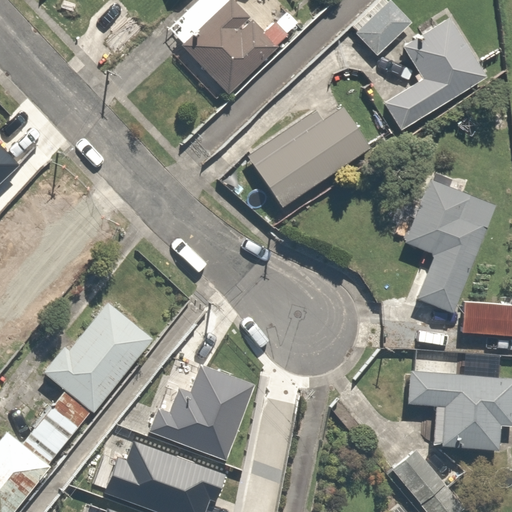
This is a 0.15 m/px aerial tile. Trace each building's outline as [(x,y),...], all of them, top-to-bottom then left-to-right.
[(268,46),(226,0),(193,0),(162,28),(217,91),(268,46)] [(362,10),(331,42),(360,70),(391,38),(362,10)] [(484,82),(447,17),(399,45),(419,81),(382,102),(398,131),(484,82)] [(511,104),(489,104),(489,127),(511,127),(511,104)] [(323,109),(234,171),(271,214),(356,155),(323,109)] [(0,182),(19,165),(0,144),(0,182)] [(449,314),(491,205),(428,181),(404,242),(428,251),(410,299),(449,314)] [(83,216),(54,252),(77,271),(106,235),(83,216)] [(0,312),(0,313),(0,312),(0,334),(14,346),(70,278),(14,233),(0,250),(0,312)] [(64,346),(43,372),(65,390),(22,443),(7,431),(0,438),(0,511),(13,511),(50,466),(48,464),(91,411),(93,412),(152,338),(107,302),(69,349),(64,346)] [(511,311),(456,310),(454,344),(511,345),(511,311)] [(406,315),(407,345),(440,344),(439,314),(406,315)] [(510,427),(511,398),(511,376),(407,371),(405,403),(434,405),(432,448),(495,451),(497,426),(510,427)] [(196,511),(214,463),(159,443),(149,471),(138,467),(129,491),(118,488),(109,511),(196,511)] [(440,511),(450,502),(403,457),(377,483),(406,511),(440,511)] [(73,497),(67,511),(88,511),(92,504),(73,497)]
